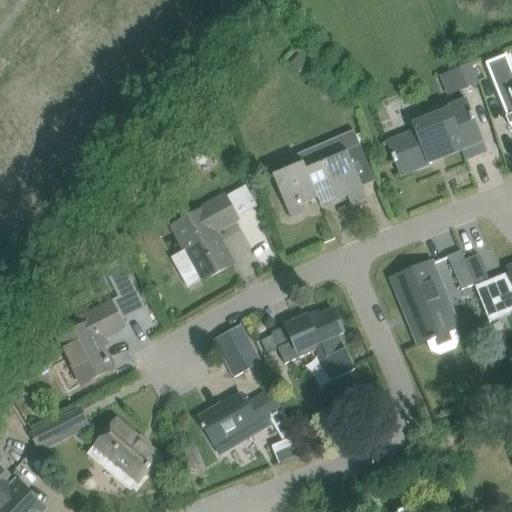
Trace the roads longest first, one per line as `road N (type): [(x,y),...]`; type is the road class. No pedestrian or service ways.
road 1 (residential): [(272,497),(393,436),(401,408),(396,381),(344,258)]
road 2 (track): [(0,345),(205,120)]
road 3 (residential): [(142,362),(344,258)]
road 4 (residential): [(344,258),(511,191)]
